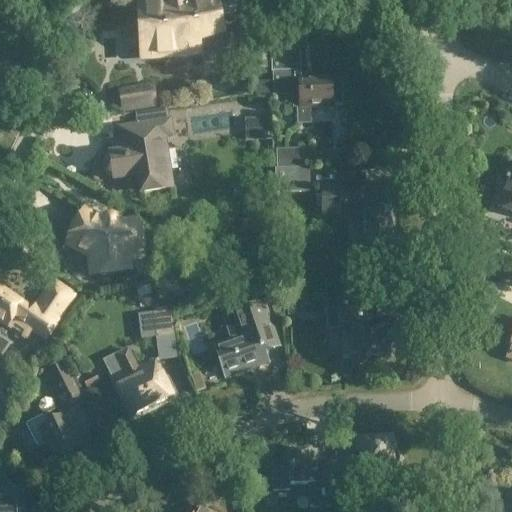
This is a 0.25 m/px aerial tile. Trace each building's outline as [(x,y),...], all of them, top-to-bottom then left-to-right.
[(214,0),(206,0),(186,5),(185,2),(169,5),(169,7),(139,9),(143,58),(184,55),(225,46),(214,0)] [(135,65),(129,33),(94,40),(100,71),(135,65)] [(342,106),(341,81),(331,81),(331,79),(301,80),(300,49),(280,50),(280,62),(270,62),(271,74),(273,74),(273,97),(293,97),(293,109),(297,109),(298,117),(298,125),(310,125),(309,109),(332,108),(332,106),(342,106)] [(251,70),(267,69),(267,59),(251,60),(251,70)] [(269,95),(268,84),(255,85),(255,96),(269,95)] [(124,112),(156,107),(153,87),(121,93),(124,112)] [(245,118),(246,140),(271,139),(270,117),(245,118)] [(164,138),(171,137),(168,121),(118,129),(122,153),(110,155),(110,157),(109,158),(107,159),(105,161),(104,162),(104,164),(103,166),(103,168),(103,170),(104,171),(104,173),(105,174),(107,176),(107,177),(109,178),(110,178),(112,179),(114,179),(114,181),(124,179),(125,188),(132,193),(140,191),(141,195),(172,190),(169,170),(168,169),(165,155),(166,154),(164,138)] [(302,150),(276,152),(277,171),(303,170),(302,150)] [(508,184),(498,207),(511,213),(511,167),(505,183),(508,184)] [(309,170),(303,170),(277,171),(278,196),(310,194),(309,170)] [(376,257),(393,257),(394,189),(360,188),(360,190),(323,190),(323,193),(316,193),(315,208),(323,208),(323,213),(359,213),(360,268),(375,268),(375,260),(376,260),(376,257)] [(103,224),(84,214),(68,244),(99,264),(100,275),(127,271),(126,259),(142,257),(141,251),(142,250),(143,247),(143,245),(144,244),(144,242),(144,240),(144,239),(143,236),(142,234),(141,232),(140,231),(139,230),(138,229),(137,223),(117,226),(117,225),(114,225),(106,224),(103,223),(103,224)] [(46,268),(36,262),(32,268),(42,275),(46,268)] [(33,313),(0,290),(0,320),(8,326),(14,317),(47,339),(58,323),(56,322),(73,297),(53,283),(33,313)] [(277,296),(268,299),(271,309),(280,305),(277,296)] [(370,298),(337,299),(339,324),(341,324),(343,343),(343,360),(354,360),(354,365),(368,364),(368,361),(369,361),(369,358),(375,358),(378,360),(384,360),(386,357),(391,357),(390,342),(391,342),(390,327),(380,327),(380,331),(370,332),(369,323),(371,322),(370,298)] [(320,316),(319,301),(286,303),(287,317),(320,316)] [(244,337),(214,347),(226,379),(267,364),(263,353),(274,349),(270,336),(274,334),(263,305),(231,316),(237,333),(242,332),(244,337)] [(171,310),(137,315),(141,340),(175,335),(171,310)] [(118,392),(120,391),(132,416),(172,397),(161,373),(160,373),(154,362),(146,367),(145,366),(136,370),(127,350),(103,362),(118,392)] [(64,367),(48,375),(64,407),(69,405),(81,399),(71,379),(64,367)] [(88,391),(100,385),(95,375),(83,382),(88,391)] [(9,383),(1,394),(10,400),(17,389),(9,383)] [(82,448),(66,417),(62,419),(57,411),(28,426),(38,446),(46,443),(55,461),(59,460),(61,462),(71,457),(70,454),(82,448)] [(380,439),(334,442),(335,464),(336,481),(337,481),(351,480),(364,479),(378,479),(378,472),(394,471),(394,467),(397,467),(398,462),(398,456),(396,452),(393,452),(393,448),(391,448),(390,441),(380,442),(380,439)] [(253,447),(241,453),(246,465),(258,459),(253,447)] [(287,466),(271,467),(272,492),(290,491),(289,486),(309,485),(310,509),(338,507),(337,481),(336,481),(335,464),(331,465),(331,462),(318,462),(318,465),(316,465),(315,456),(308,457),(307,452),(286,454),(287,466)] [(0,511),(38,511),(38,509),(25,510),(25,504),(30,495),(0,478),(0,511)]
